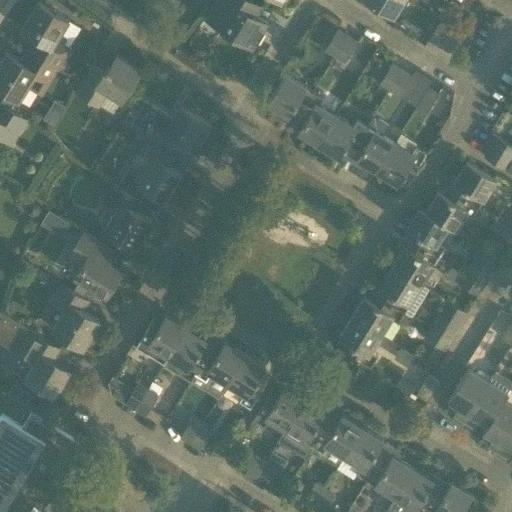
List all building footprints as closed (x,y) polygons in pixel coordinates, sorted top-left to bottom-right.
[(255,16),(262,5),(253,0),(215,0),(205,19),(225,31),(226,36),(232,39),(236,38),(252,47),(267,23),(255,16)] [(403,0),(366,0),(393,17),(403,0)] [(38,39),(31,51),(57,68),(57,67),(63,70),(69,60),(63,57),(69,48),(68,47),(80,27),(69,20),(38,1),(21,28),(38,39)] [(441,19),(429,39),(438,45),(451,25),(441,19)] [(438,45),(449,52),(461,31),(451,25),(438,45)] [(333,55),(346,35),(337,29),(324,50),(333,55)] [(346,35),(333,55),(345,62),(357,42),(346,35)] [(41,93),(57,68),(31,51),(24,63),(6,52),(0,62),(0,88),(18,100),(27,85),(41,93)] [(107,92),(121,100),(141,69),(117,54),(109,66),(107,65),(103,71),(93,64),(96,58),(95,58),(75,91),(98,105),(107,92)] [(388,89),(401,68),(391,63),(379,83),(388,89)] [(401,68),(388,89),(399,95),(412,75),(401,68)] [(290,113),(295,116),(312,90),(285,74),(267,103),(288,116),(290,113)] [(429,86),(416,106),(426,112),(439,92),(429,86)] [(316,143),(335,113),(319,103),(323,97),(312,90),(295,116),(296,117),(294,120),(301,124),(297,131),(316,143)] [(120,122),(145,137),(145,136),(168,151),(176,156),(183,145),(188,148),(194,138),(199,142),(211,124),(179,105),(171,117),(151,104),(152,104),(151,103),(150,104),(137,95),(120,122)] [(25,119),(3,106),(0,110),(0,137),(10,143),(25,119)] [(350,150),(366,123),(357,117),(352,124),(335,113),(316,143),(339,157),(343,150),(350,155),(352,151),(350,150)] [(373,114),(367,124),(366,123),(350,150),(352,151),(358,155),(356,158),(376,171),(394,141),(383,134),(389,124),(373,114)] [(176,156),(168,151),(145,136),(145,137),(129,163),(142,172),(135,184),(164,200),(181,173),(170,166),(176,156)] [(490,146),(510,159),(511,158),(511,156),(511,145),(496,136),(490,146)] [(402,177),(409,182),(427,152),(414,144),(410,151),(394,141),(376,171),(397,184),(402,177)] [(484,156),(504,169),(510,159),(490,146),(484,156)] [(449,189),(478,206),(496,178),(467,160),(453,181),(457,184),(453,190),(450,187),(449,189)] [(116,209),(103,229),(135,248),(151,220),(134,210),(140,199),(112,183),(102,200),(116,209)] [(426,211),(425,210),(424,211),(448,225),(447,226),(454,230),(465,212),(472,217),(478,206),(449,189),(445,194),(439,190),(426,211)] [(31,199),(25,204),(26,212),(34,215),(40,209),(38,202),(31,199)] [(424,211),(425,210),(419,206),(406,228),(413,232),(409,239),(411,240),(412,239),(437,256),(444,245),(437,241),(447,226),(448,225),(424,211)] [(497,217),(511,226),(511,212),(503,207),(497,217)] [(490,227),(511,240),(511,226),(497,217),(490,227)] [(121,269),(110,262),(117,251),(83,231),(67,256),(80,265),(73,276),(105,295),(121,269)] [(405,245),(392,266),(420,283),(437,256),(412,239),(411,240),(412,241),(408,247),(405,245)] [(490,275),(501,257),(479,244),(468,262),(490,275)] [(468,262),(462,272),(484,285),(490,275),(468,262)] [(378,294),(377,295),(403,311),(420,283),(392,266),(379,287),(383,289),(379,295),(378,294)] [(462,272),(456,282),(478,295),(484,285),(462,272)] [(82,297),(59,283),(49,300),(63,308),(51,328),(83,347),(100,320),(76,307),(82,297)] [(364,295),(352,316),(381,334),(390,318),(396,322),(403,311),(377,295),(378,294),(375,293),(371,300),(364,295)] [(456,330),(467,312),(446,299),(435,317),(456,330)] [(32,364),(24,377),(54,395),(69,369),(52,359),(60,347),(32,330),(0,311),(0,341),(14,350),(16,348),(20,350),(17,355),(32,364)] [(161,321),(154,316),(135,346),(163,363),(186,327),(165,314),(161,321)] [(381,334),(352,316),(339,337),(345,341),(341,348),(370,366),(370,367),(377,356),(370,351),(381,334)] [(435,317),(429,326),(451,339),(456,330),(435,317)] [(511,339),(511,319),(501,337),(510,343),(511,339)] [(423,336),(444,350),(451,339),(429,326),(423,336)] [(190,380),(194,374),(211,347),(205,343),(207,340),(186,327),(163,363),(190,380)] [(213,344),(211,347),(194,374),(204,380),(209,373),(226,384),(245,354),(224,341),(220,348),(213,344)] [(265,367),(245,354),(226,384),(242,393),(238,400),(250,407),(268,378),(261,374),(265,367)] [(454,414),(463,419),(487,380),(468,368),(448,400),(460,408),(456,413),(455,412),(454,414)] [(426,401),(439,381),(429,374),(416,395),(426,401)] [(396,388),(408,396),(415,385),(403,378),(396,388)] [(487,380),(463,419),(473,425),(474,424),(472,423),(476,418),(487,424),(488,425),(502,399),(503,400),(508,393),(487,380)] [(135,409),(148,389),(137,382),(125,403),(135,409)] [(267,419),(284,430),(303,399),(283,387),(278,394),(271,389),(253,419),(263,425),(267,419)] [(148,389),(135,409),(145,415),(158,395),(148,389)] [(304,458),(311,446),(328,420),(322,416),(324,413),(303,399),(284,430),(277,441),(304,458)] [(488,444),(498,450),(511,428),(511,404),(503,400),(502,399),(488,425),(487,424),(482,431),(494,438),(491,444),(489,443),(488,444)] [(22,427),(39,438),(48,424),(31,413),(22,427)] [(0,511),(27,511),(36,498),(45,504),(81,444),(48,424),(39,438),(22,427),(2,414),(0,416),(0,511)] [(326,446),(343,457),(362,427),(341,414),(337,421),(330,416),(328,420),(311,446),(322,453),(326,446)] [(203,422),(193,416),(180,436),(190,443),(203,422)] [(203,422),(190,443),(200,449),(213,428),(203,422)] [(355,473),(366,479),(384,450),(379,446),(383,440),(362,427),(343,457),(359,466),(355,473)] [(511,428),(498,450),(508,456),(509,455),(507,454),(510,449),(511,449),(511,428)] [(366,479),(394,496),(412,467),(392,454),(390,458),(384,454),(386,451),(384,450),(366,479)] [(252,481),(265,461),(255,455),(243,475),(252,481)] [(265,461),(252,481),(263,488),(275,468),(265,461)] [(412,467),(394,496),(420,511),(422,511),(437,487),(431,484),(433,480),(412,467)] [(439,484),(437,487),(422,511),(461,511),(472,495),(451,481),(446,488),(439,484)] [(314,482),(301,502),(311,508),(324,487),(314,482)] [(324,487),(311,508),(316,511),(323,511),(335,494),(324,487)]
